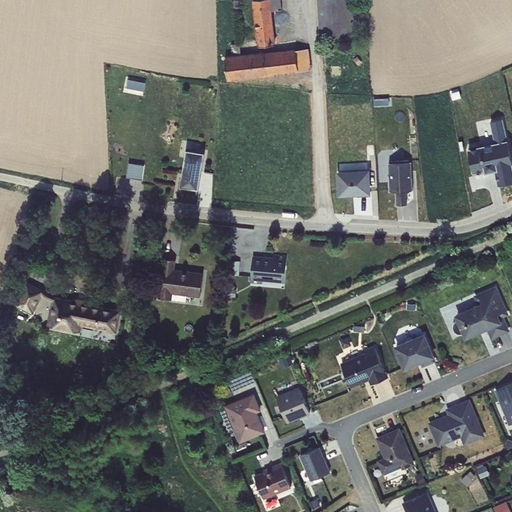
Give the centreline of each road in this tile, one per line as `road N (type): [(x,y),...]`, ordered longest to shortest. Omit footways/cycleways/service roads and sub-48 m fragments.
road 1 (unclassified): [(0,178),(180,216),(306,228),(461,233),(511,213)]
road 2 (track): [(313,0),(323,229)]
road 3 (residential): [(511,357),(343,430)]
